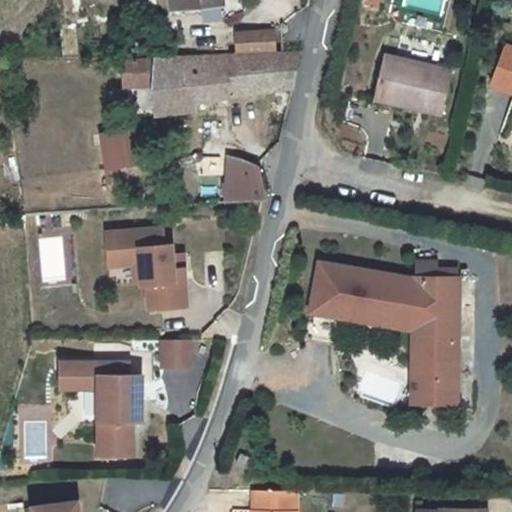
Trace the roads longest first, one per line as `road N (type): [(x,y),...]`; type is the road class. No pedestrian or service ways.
road 1 (residential): [(284,158),(266,248),(196,469),(168,511)]
road 2 (residential): [(472,197),(284,158)]
road 3 (residential): [(316,0),(284,158)]
